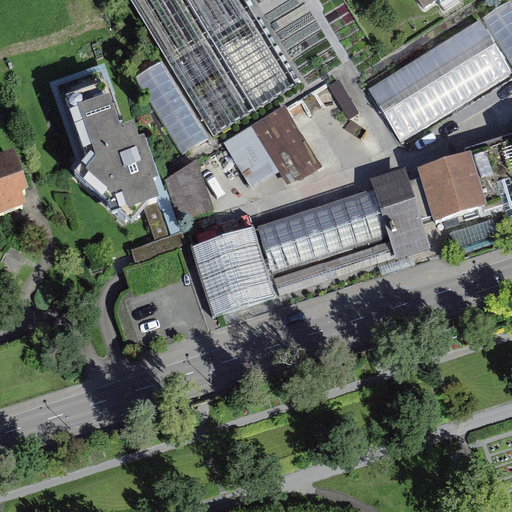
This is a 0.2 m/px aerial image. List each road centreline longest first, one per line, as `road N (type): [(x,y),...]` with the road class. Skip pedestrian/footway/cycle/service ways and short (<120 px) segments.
road 1 (tertiary): [(0,436),(511,272)]
road 2 (residential): [(511,108),(351,180),(232,213)]
